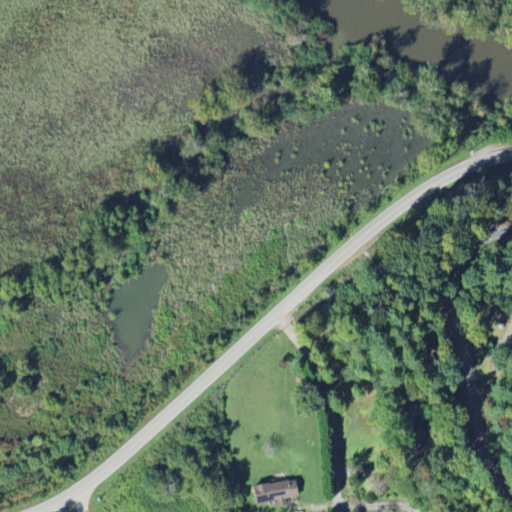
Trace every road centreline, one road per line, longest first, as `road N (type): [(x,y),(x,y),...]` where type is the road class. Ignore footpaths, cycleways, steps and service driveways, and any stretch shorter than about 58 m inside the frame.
road 1 (tertiary): [(37,511),(131,449),(406,202),(443,177),(511,152)]
road 2 (residential): [(511,493),(486,456),(453,298),(459,260),(511,230)]
road 3 (residential): [(276,319),(314,375),(336,511)]
